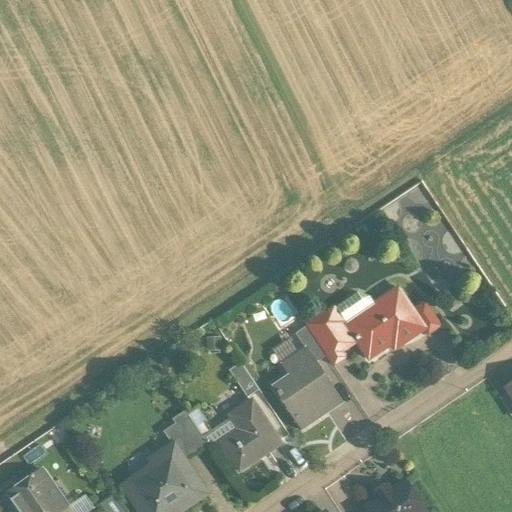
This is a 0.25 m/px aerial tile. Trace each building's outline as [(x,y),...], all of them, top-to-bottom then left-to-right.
[(334,311),(341,322),(345,326),(349,331),(377,312),(374,306),(363,290),(334,311)] [(377,312),(349,331),(357,343),(369,361),(397,342),(401,347),(424,331),(425,330),(413,313),(398,290),(374,306),(377,312)] [(424,306),(413,313),(425,330),(424,331),(428,336),(439,328),(424,306)] [(326,332),(341,322),(334,311),(307,329),(315,340),(326,332)] [(341,322),(326,332),(341,354),(357,343),(349,331),(345,326),(341,322)] [(315,340),(307,329),(296,336),(305,350),(314,364),(316,363),(316,364),(326,357),(315,340)] [(341,354),(326,332),(315,340),(326,357),(332,367),(344,359),(341,354)] [(206,340),(206,354),(221,354),(220,340),(206,340)] [(305,350),(281,366),(289,377),(272,389),(301,433),(328,415),(322,405),(337,395),(316,364),(316,363),(314,364),(305,350)] [(247,377),(235,357),(223,365),(236,384),(247,377)] [(247,377),(236,384),(247,400),(258,393),(247,377)] [(232,422),(203,441),(208,449),(210,452),(221,445),(240,474),(258,462),(256,459),(279,444),(252,403),(229,418),(232,422)] [(198,414),(189,420),(196,430),(204,424),(198,414)] [(196,430),(189,420),(186,416),(174,424),(177,429),(165,437),(173,449),(174,448),(184,464),(185,464),(208,449),(203,441),(196,430)] [(162,474),(142,488),(146,494),(132,503),(138,511),(184,511),(207,497),(185,464),(184,464),(174,448),(173,449),(153,462),(162,474)] [(36,475),(29,480),(32,484),(18,494),(15,490),(8,494),(4,502),(10,511),(65,511),(69,510),(68,508),(64,511),(49,490),(51,485),(44,474),(44,475),(36,475)] [(391,494),(388,489),(374,498),(378,503),(366,510),(367,511),(423,511),(405,484),(391,494)] [(85,499),(69,510),(70,511),(93,511),(94,511),(85,499)] [(100,508),(103,511),(121,511),(113,500),(100,508)]
